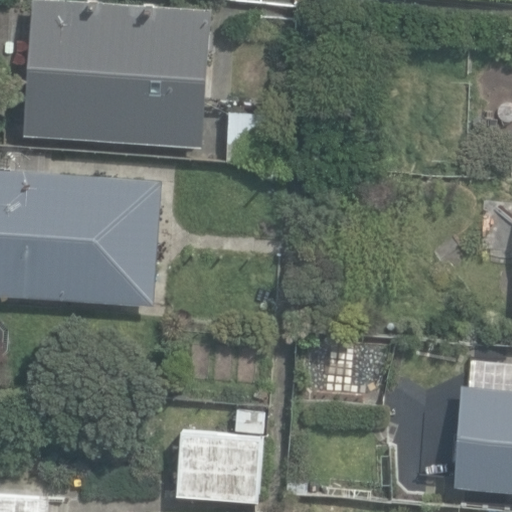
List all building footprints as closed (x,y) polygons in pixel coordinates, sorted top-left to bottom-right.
[(217,4),(165,0),(37,0),(28,132),(207,144),(217,4)] [(276,109),(232,107),(229,158),(274,160),(276,109)] [(168,175),(0,162),(0,290),(159,302),(168,175)] [(511,485),(511,382),(467,379),(458,482),(511,485)] [(268,431),(185,425),(180,490),(263,496),(268,431)] [(0,511),(51,511),(54,489),(0,484),(0,511)]
